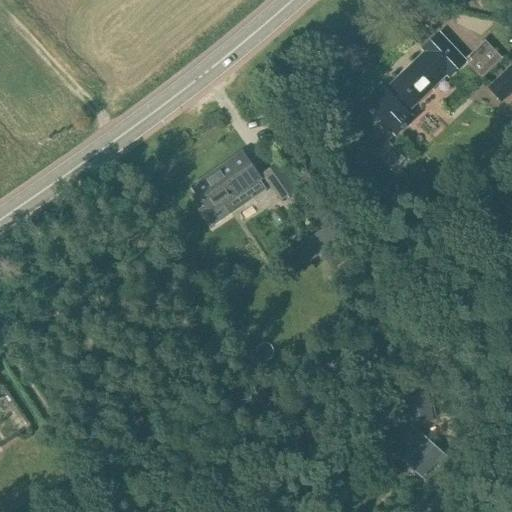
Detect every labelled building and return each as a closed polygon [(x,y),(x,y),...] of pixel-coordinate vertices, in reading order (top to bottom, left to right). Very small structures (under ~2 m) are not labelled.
[(467,62),(454,48),(441,34),(424,49),(426,52),(415,63),(416,65),(412,68),(411,67),(410,67),(411,69),(405,75),(404,73),(403,74),(405,75),(401,79),(400,77),(387,90),(382,85),(365,102),(371,109),(369,111),(373,115),(375,113),(396,135),(414,117),(409,111),(447,73),(450,76),(467,62)] [(511,67),(490,88),(503,101),(511,91),(511,67)] [(407,159),(389,140),(377,153),(395,171),(407,159)] [(202,210),(213,226),(232,213),(225,202),(260,179),(243,153),(218,170),(220,172),(209,179),(208,177),(193,187),(207,207),(202,210)] [(278,164),(264,174),(282,200),(296,190),(278,164)] [(407,394),(413,424),(434,420),(429,390),(407,394)] [(451,462),(436,448),(419,432),(408,444),(416,451),(406,462),(422,476),(435,462),(444,470),(451,462)]
